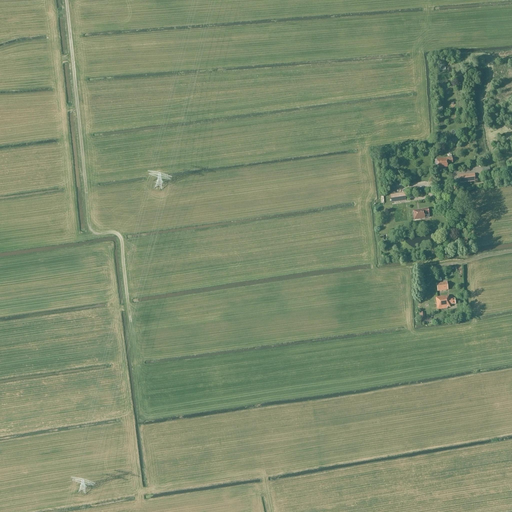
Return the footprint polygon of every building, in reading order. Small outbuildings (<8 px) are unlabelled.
[(447,158),(441,159),(434,159),(435,169),(447,168),(447,163),(452,163),(451,158),(447,158)] [(460,184),(475,182),(474,174),(459,176),(460,184)] [(390,195),(391,204),(406,201),(404,193),(390,195)] [(413,211),(414,220),(424,218),(424,219),(425,219),(424,215),(429,214),(428,209),(420,210),(413,211)] [(446,283),(436,284),(437,292),(448,290),(446,283)] [(450,305),(455,304),(454,299),(449,300),(448,296),(436,298),(437,310),(447,308),(446,308),(450,307),(450,305)]
